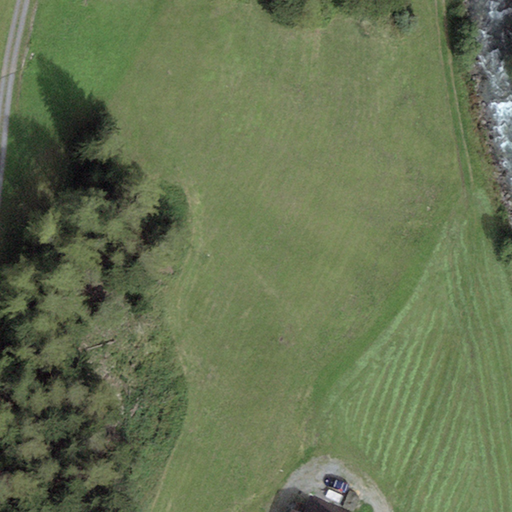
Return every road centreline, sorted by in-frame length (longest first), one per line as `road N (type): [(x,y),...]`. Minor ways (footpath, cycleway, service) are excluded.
road 1 (track): [(383,511),(450,358),(475,229),(450,0)]
road 2 (track): [(40,0),(0,191)]
